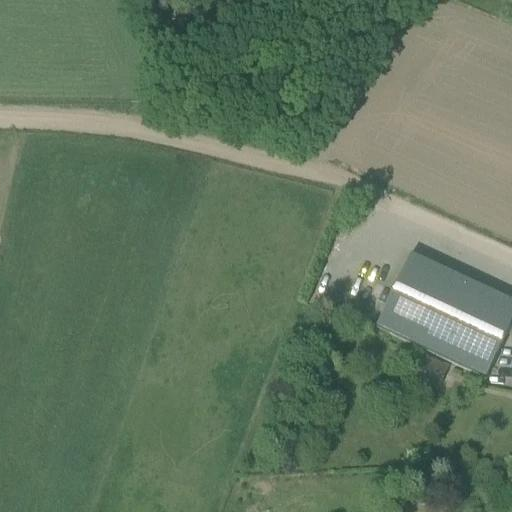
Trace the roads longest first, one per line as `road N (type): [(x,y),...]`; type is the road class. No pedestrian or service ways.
road 1 (track): [(348,187),(192,139),(0,120)]
road 2 (unclassified): [(511,260),(348,187)]
